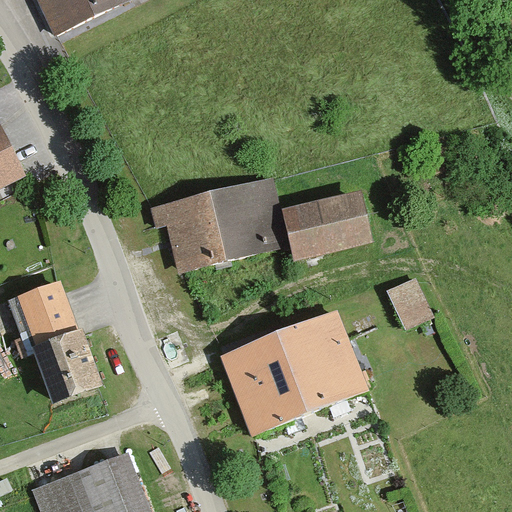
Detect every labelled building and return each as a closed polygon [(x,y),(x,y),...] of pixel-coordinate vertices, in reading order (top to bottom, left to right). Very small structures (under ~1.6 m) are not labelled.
[(41,0),(58,36),(134,0),(41,0)] [(0,114),(0,193),(30,179),(0,115),(0,114)] [(276,176),(149,201),(153,224),(169,221),(181,278),(292,255),(282,205),(276,176)] [(349,192),(282,205),(292,255),(359,242),(349,192)] [(383,288),(404,331),(434,316),(413,273),(383,288)] [(65,283),(8,303),(26,353),(83,333),(65,283)] [(220,355),(251,438),(368,394),(337,311),(220,355)] [(83,333),(26,353),(47,411),(103,390),(83,333)] [(152,511),(130,456),(30,496),(35,511),(152,511)]
